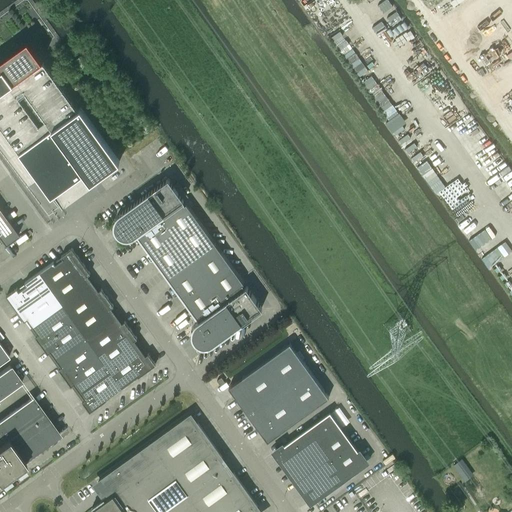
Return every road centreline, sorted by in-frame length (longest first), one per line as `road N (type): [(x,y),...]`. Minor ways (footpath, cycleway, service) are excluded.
road 1 (unknown): [(511,229),(461,180),(339,0)]
road 2 (unclassified): [(188,377),(79,222)]
road 3 (unclassified): [(287,511),(188,377)]
road 4 (unclassified): [(0,314),(94,446)]
